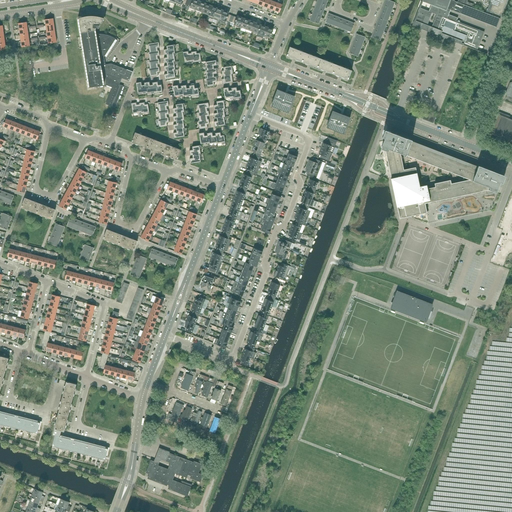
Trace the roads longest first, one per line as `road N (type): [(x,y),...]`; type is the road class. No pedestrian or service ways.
road 1 (residential): [(250,114),(308,143),(285,222),(267,251),(230,362),(164,336)]
road 2 (tertiary): [(467,144),(299,78)]
road 3 (residential): [(49,126),(35,184),(48,196),(85,140)]
road 4 (residential): [(165,171),(139,222),(122,224),(117,216),(131,158)]
road 5 (residential): [(467,144),(511,30)]
road 6 (residential): [(56,380),(48,410),(9,400),(20,352)]
road 7 (tertiary): [(236,53),(124,9)]
